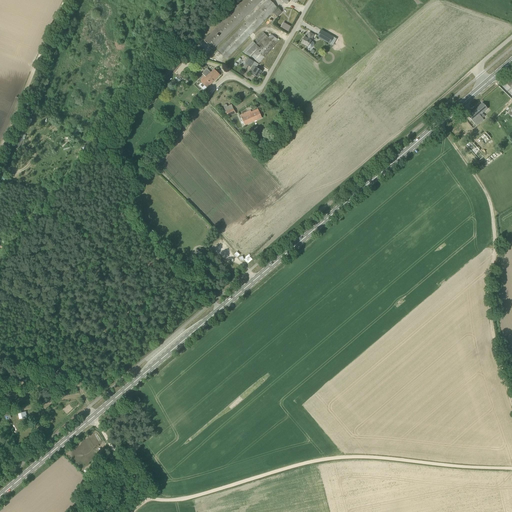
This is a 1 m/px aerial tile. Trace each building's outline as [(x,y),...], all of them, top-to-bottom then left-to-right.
[(243,0),(205,39),(209,43),(212,41),(215,44),(233,25),(235,27),(261,0),(243,0)] [(226,59),(273,12),(278,17),(283,11),(270,0),(266,0),(217,51),(226,59)] [(284,22),(281,27),(288,31),(291,26),(284,22)] [(329,44),(333,37),(321,30),(317,37),(329,44)] [(279,40),(271,33),(269,36),(262,31),(244,52),(250,57),(254,52),(259,56),(260,55),(263,58),(279,40)] [(301,43),(308,47),(310,48),(312,47),(314,44),(313,42),(311,41),(314,35),(309,33),(306,38),(305,37),(301,43)] [(182,63),(176,58),(166,70),(165,69),(161,73),(162,74),(161,75),(167,80),(182,63)] [(251,67),(254,62),(249,58),(245,64),(251,67)] [(253,66),(252,68),(251,70),(253,72),(252,74),(258,78),(262,71),(253,66)] [(208,72),(200,81),(207,88),(220,75),(214,70),(210,74),(208,72)] [(148,109),(154,101),(150,99),(145,106),(148,109)] [(464,118),(473,129),(484,120),(482,118),(485,116),(482,113),(487,108),(482,103),(464,118)] [(235,113),(233,109),(232,105),(227,106),(227,105),(223,106),(228,116),(235,113)] [(240,115),(245,126),(262,118),(258,109),(251,112),(251,110),(240,115)] [(485,132),(479,138),(484,145),(491,139),(485,132)] [(19,149),(24,139),(19,137),(14,147),(19,149)] [(482,161),(486,158),(471,141),(467,145),(482,161)] [(477,166),(481,171),(502,155),(498,150),(477,166)] [(197,261),(202,252),(195,249),(191,258),(197,261)]
